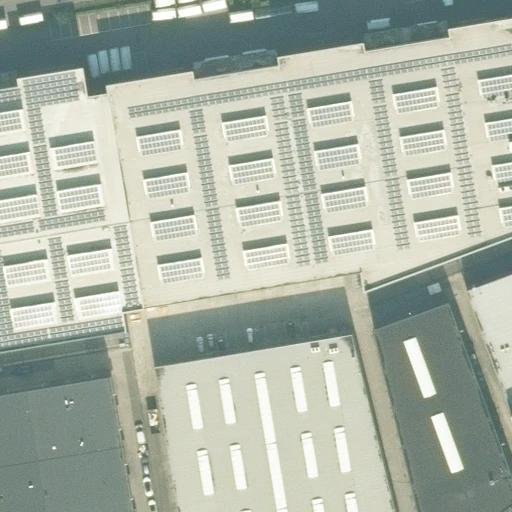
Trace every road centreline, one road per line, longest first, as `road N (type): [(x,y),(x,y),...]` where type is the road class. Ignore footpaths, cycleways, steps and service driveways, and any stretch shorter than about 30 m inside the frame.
road 1 (unknown): [(0,59),(161,32),(225,39),(334,21),(355,0)]
road 2 (unknown): [(0,341),(96,326),(131,342),(142,361),(169,511)]
